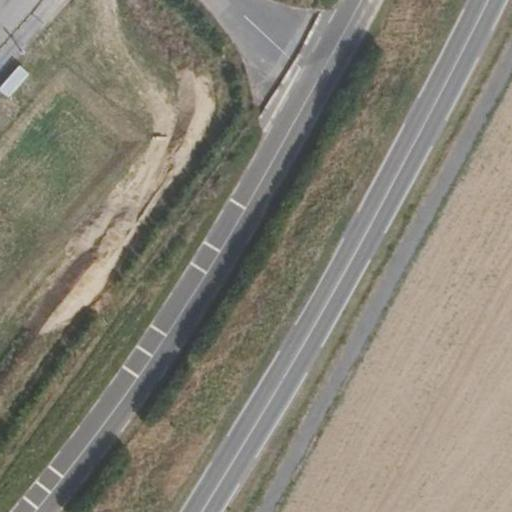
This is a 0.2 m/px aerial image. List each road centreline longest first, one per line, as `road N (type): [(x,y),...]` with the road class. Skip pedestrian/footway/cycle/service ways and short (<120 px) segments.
road 1 (tertiary): [(34,511),(116,407),(247,210),(361,0)]
road 2 (primary): [(488,0),(344,276),(201,511)]
road 3 (track): [(511,51),(268,511)]
